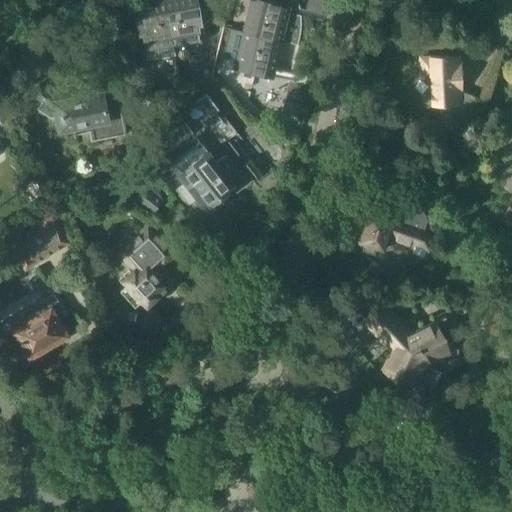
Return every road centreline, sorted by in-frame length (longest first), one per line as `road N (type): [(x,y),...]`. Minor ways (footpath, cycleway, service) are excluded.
road 1 (residential): [(265,378),(357,0)]
road 2 (residential): [(6,494),(29,447),(94,404),(175,379),(265,378)]
road 3 (residential): [(265,378),(329,395),(391,428),(442,464),(480,511)]
road 4 (unclassified): [(176,511),(6,494)]
road 5 (residential): [(232,511),(265,378)]
